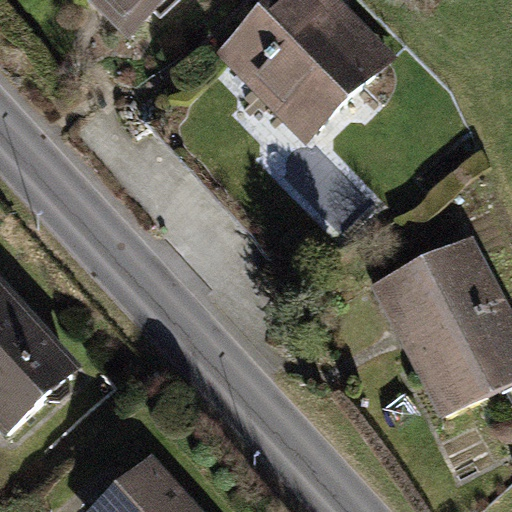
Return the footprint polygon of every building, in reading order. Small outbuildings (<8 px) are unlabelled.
[(79,0),(130,52),(181,0),(79,0)] [(335,0),(280,0),(218,61),(309,150),(398,61),(335,0)] [(511,317),(474,243),(370,298),(441,431),(511,392),(511,317)] [(0,442),(7,450),(85,381),(0,286),(0,442)] [(199,511),(153,462),(96,511),(199,511)]
